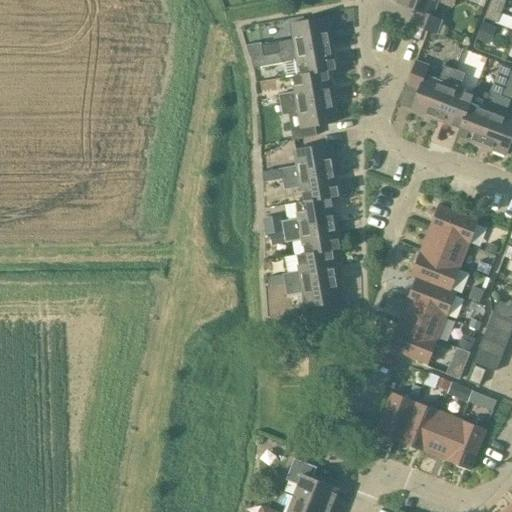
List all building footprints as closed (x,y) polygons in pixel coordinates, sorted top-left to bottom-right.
[(451,7),(454,0),(397,0),(397,2),(417,10),(412,24),(445,36),(448,28),(440,20),(441,19),(431,15),(436,1),(451,7)] [(498,22),(501,13),(506,0),(505,0),(491,0),(485,18),(498,22)] [(252,57),(331,43),(326,16),(290,23),(293,38),(276,41),(276,42),(262,44),(264,55),(252,57)] [(476,39),(490,42),(495,25),(481,21),(476,39)] [(331,43),(252,57),(254,68),(285,62),(288,76),(292,76),(292,77),(336,68),(331,43)] [(410,109),(436,119),(455,68),(445,64),(438,81),(424,75),(428,66),(415,61),(407,84),(418,89),(410,109)] [(473,94),(460,128),(457,135),(482,144),(511,67),(501,63),(490,91),(490,94),(475,88),(473,94)] [(511,94),(511,67),(482,144),(506,154),(511,138),(511,118),(504,115),(511,94)] [(278,95),(280,105),(332,95),(328,71),(336,69),(336,68),(292,77),(295,91),(278,95)] [(465,72),(455,68),(436,119),(460,128),(473,94),(458,88),(465,72)] [(282,116),(289,115),(293,139),(317,135),(315,126),(337,122),(332,95),(280,105),(282,116)] [(282,178),(282,179),(334,170),(329,143),(294,150),(297,165),(280,168),(282,178)] [(282,178),(280,168),(262,171),(263,178),(263,181),(282,178)] [(295,203),(339,195),(334,170),(282,179),(284,190),(300,187),(302,201),(295,202),(295,203)] [(281,221),(283,232),(335,222),(331,197),(339,195),(295,203),(298,218),(281,221)] [(437,204),(428,227),(468,243),(478,220),(437,204)] [(304,254),(340,248),(335,222),(283,232),(285,243),(302,240),(304,254)] [(459,267),(468,243),(428,227),(419,251),(459,267)] [(283,274),(285,284),(337,276),(332,250),(340,248),(304,254),(305,255),(297,256),(299,271),(283,274)] [(450,290),(459,267),(419,251),(409,275),(415,277),(450,290)] [(337,276),(285,284),(287,295),(304,292),(307,307),(341,301),(337,276)] [(415,277),(406,300),(446,316),(456,292),(450,290),(415,277)] [(437,340),(446,316),(406,300),(397,324),(437,340)] [(493,315),(511,322),(511,305),(499,300),(493,315)] [(511,335),(511,331),(511,322),(493,315),(488,326),(511,335)] [(428,364),(437,340),(397,324),(387,348),(428,364)] [(483,338),(506,347),(511,335),(488,326),(483,338)] [(501,358),(506,347),(483,338),(479,349),(501,358)] [(450,372),(461,377),(471,353),(459,349),(450,372)] [(496,371),(501,358),(479,349),(474,362),(496,371)] [(469,380),(480,384),(486,369),(475,365),(469,380)] [(427,382),(448,389),(451,380),(430,373),(427,382)] [(468,400),(472,388),(452,382),(448,394),(468,400)] [(375,431),(399,440),(415,400),(391,391),(375,431)] [(469,402),(495,409),(497,397),(472,391),(469,402)] [(438,410),(415,400),(399,440),(422,450),(438,410)] [(462,419),(438,410),(422,450),(446,459),(462,419)] [(485,428),(462,419),(446,459),(469,468),(485,428)] [(299,484),(294,495),(331,509),(339,488),(313,478),(317,466),(295,458),(286,480),(299,484)] [(273,511),(329,511),(331,509),(294,495),(287,511),(281,511),(275,510),(273,511)] [(511,511),(511,503),(503,511),(511,511)]
